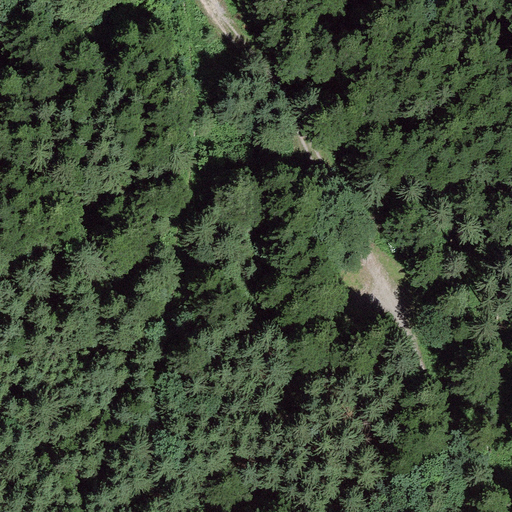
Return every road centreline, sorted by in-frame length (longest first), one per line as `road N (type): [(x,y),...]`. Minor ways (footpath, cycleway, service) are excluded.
road 1 (track): [(429,369),(313,150),(207,0)]
road 2 (track): [(429,369),(508,511)]
